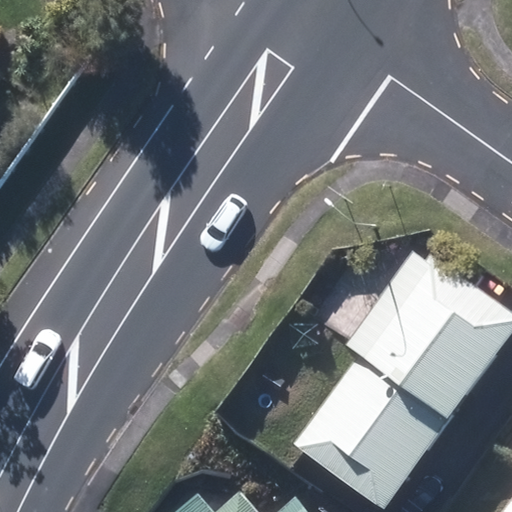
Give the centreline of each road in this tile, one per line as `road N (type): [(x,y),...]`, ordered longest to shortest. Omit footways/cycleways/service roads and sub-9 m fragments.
road 1 (secondary): [(305,14),(40,397),(0,484)]
road 2 (residential): [(511,163),(305,14)]
